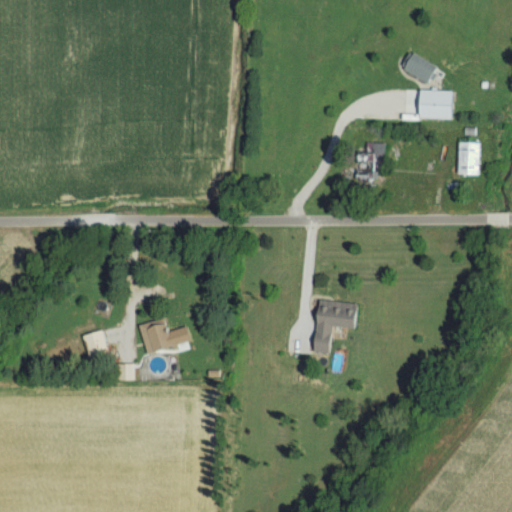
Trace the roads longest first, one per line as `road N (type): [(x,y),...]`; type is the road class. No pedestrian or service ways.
road 1 (residential): [(511,215),(0,222)]
road 2 (residential): [(124,343),(130,221)]
